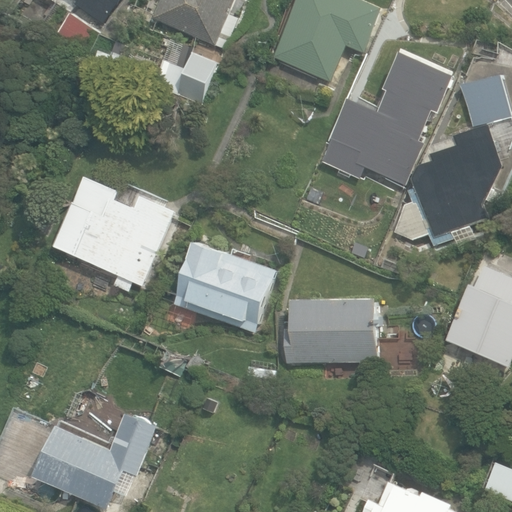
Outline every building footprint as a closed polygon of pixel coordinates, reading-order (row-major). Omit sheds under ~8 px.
[(52,0),(71,13),(78,3),(104,21),(118,0),(52,0)] [(233,15),(239,0),(165,0),(157,19),(162,22),(157,33),(187,46),(189,42),(194,44),(193,46),(223,59),(242,19),(233,15)] [(303,0),(278,57),(335,82),(351,45),(369,53),(388,9),(368,0),(303,0)] [(56,41),(86,61),(103,34),(74,15),(56,41)] [(369,167),(410,186),(430,143),(424,140),(438,110),(443,113),(460,77),(408,53),(391,89),(394,91),(385,111),(355,98),(326,161),(363,179),(369,167)] [(198,104),(209,78),(177,65),(167,91),(198,104)] [(511,113),(511,105),(504,75),(464,85),(474,124),(511,113)] [(505,165),(492,127),(437,147),(425,166),(419,178),(420,188),(413,191),(417,203),(409,205),(397,232),(416,241),(433,236),(435,245),(457,238),(455,231),(492,220),(486,204),(505,165)] [(119,285),(133,292),(136,285),(138,282),(147,286),(181,211),(146,195),(141,207),(122,199),(125,191),(93,176),(61,246),(123,275),(119,285)] [(180,303),(260,331),(282,270),(202,242),(180,303)] [(451,340),(511,366),(511,274),(489,265),(482,283),(481,285),(476,283),(451,340)] [(291,328),(292,362),(382,361),(381,299),(298,299),(298,328),(291,328)] [(280,373),(251,367),(249,383),(277,388),(280,373)] [(104,426),(114,399),(96,392),(86,395),(77,414),(104,426)] [(39,476),(110,509),(120,488),(131,493),(140,473),(142,474),(164,425),(135,412),(118,449),(64,424),(39,476)] [(487,489),(511,500),(511,466),(499,461),(487,489)] [(377,511),(465,511),(455,507),(457,503),(429,490),(427,495),(401,483),(400,484),(392,480),(377,511)] [(0,502),(0,511),(34,511),(2,497),(0,502)]
